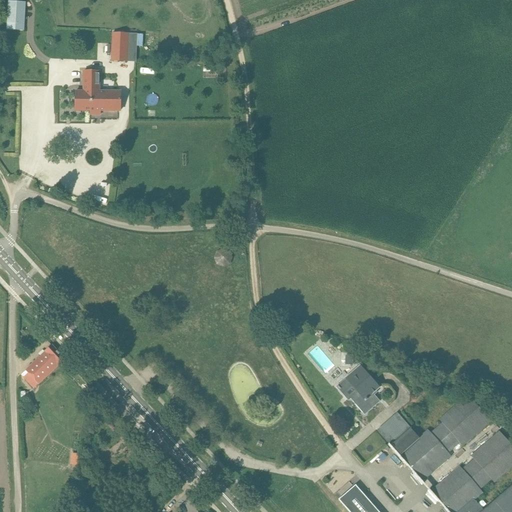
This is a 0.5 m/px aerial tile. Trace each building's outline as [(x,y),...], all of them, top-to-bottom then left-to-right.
[(8,2),(7,24),(23,25),(24,3),(8,2)] [(128,57),(128,44),(129,33),(112,33),(111,44),(111,61),(128,62),(128,57)] [(75,111),(120,111),(120,91),(100,91),(101,71),(83,71),(83,91),(75,92),(75,111)] [(217,252),(215,257),(216,264),(223,266),(230,264),(232,258),(229,252),(223,250),(217,252)] [(45,352),(25,371),(28,373),(23,377),(28,382),(34,389),(38,384),(65,360),(52,345),(45,352)] [(341,353),(340,366),(352,367),(353,354),(341,353)] [(345,379),(344,380),(336,386),(348,400),(350,398),(364,415),(380,402),(372,393),(378,388),(359,366),(345,378),(345,379)] [(28,392),(25,392),(20,392),(20,400),(25,400),(25,399),(29,399),(28,392)] [(390,446),(420,481),(449,457),(446,454),(458,443),(461,446),(489,421),(467,396),(439,421),(442,424),(429,435),(427,431),(419,438),(411,428),(390,446)] [(459,467),(430,493),(447,511),(511,511),(511,486),(484,511),(474,499),(480,493),(478,490),(490,479),(493,482),(511,465),(511,447),(499,433),(471,457),(473,460),(462,471),(459,467)] [(71,463),(73,464),(79,465),(81,454),(75,453),(73,453),(71,463)] [(377,511),(355,486),(339,500),(349,511),(377,511)]
